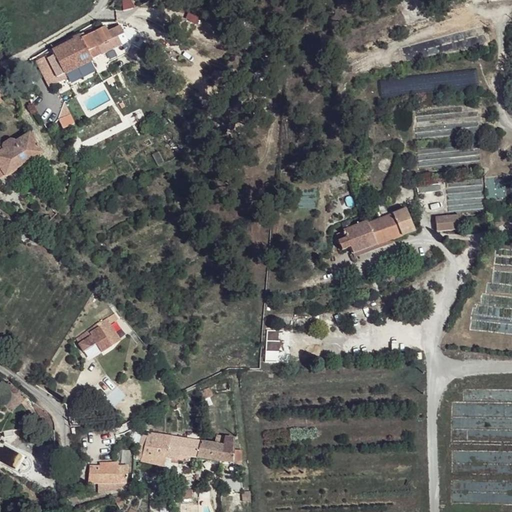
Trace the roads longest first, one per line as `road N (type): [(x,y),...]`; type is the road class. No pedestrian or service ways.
road 1 (residential): [(60,511),(60,416),(0,367)]
road 2 (residential): [(0,65),(98,11),(102,0)]
